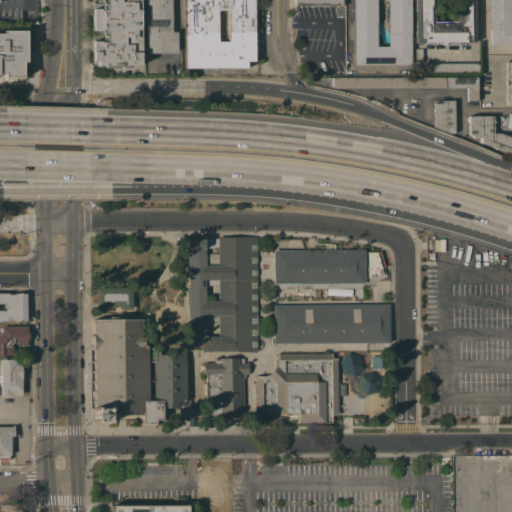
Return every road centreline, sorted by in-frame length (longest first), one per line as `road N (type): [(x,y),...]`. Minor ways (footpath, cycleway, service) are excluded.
road 1 (residential): [(481,439),(45,445)]
road 2 (motorway): [(511,188),(310,143),(90,130)]
road 3 (motorway): [(91,167),(306,179),(471,214)]
road 4 (motorway): [(91,190),(249,192),(471,214)]
road 5 (residential): [(87,222),(265,221),(394,240)]
road 6 (tertiary): [(46,223),(45,483),(54,511)]
road 7 (tertiary): [(74,483),(72,222)]
road 8 (residential): [(394,240),(402,256),(404,443)]
road 9 (motorway): [(511,177),(351,105)]
road 10 (motorway): [(295,92),(135,85)]
road 11 (tertiary): [(72,222),(74,86)]
